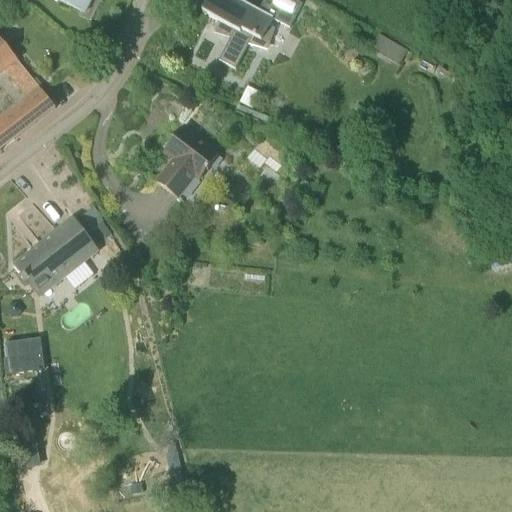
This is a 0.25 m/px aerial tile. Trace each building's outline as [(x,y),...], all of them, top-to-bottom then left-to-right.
[(55,0),(85,14),(91,0),(55,0)] [(210,0),(202,16),(218,24),(233,31),(230,39),(218,62),(237,72),(250,46),(256,34),(265,38),(271,27),(274,21),(290,29),(302,5),(293,0),(265,0),(259,12),(234,0),(210,0)] [(407,52),(379,36),(370,51),(398,67),(407,52)] [(0,152),(1,151),(0,150),(0,69),(15,58),(0,38),(0,152)] [(249,88),(240,103),(252,110),(261,94),(249,88)] [(14,141),(55,109),(42,92),(1,124),(14,141)] [(200,183),(221,154),(201,140),(185,127),(164,155),(173,162),(156,183),(180,201),(196,180),(200,183)] [(268,130),(253,150),(266,160),(268,156),(281,166),(293,149),(268,130)] [(84,216),(92,229),(105,221),(97,208),(84,216)] [(40,297),(97,253),(73,222),(15,268),(27,283),(28,282),(40,297)] [(6,311),(11,318),(19,317),(22,310),(18,303),(10,304),(6,311)] [(39,340),(4,345),(9,376),(44,371),(39,340)] [(12,463),(36,459),(33,440),(9,444),(12,463)]
